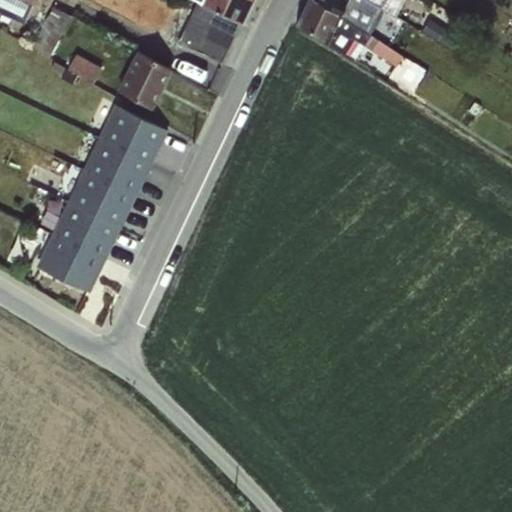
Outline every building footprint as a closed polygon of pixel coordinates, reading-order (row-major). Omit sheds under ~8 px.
[(0,0),(0,5),(28,18),(36,0),(0,0)] [(208,0),(208,1),(258,19),(264,0),(208,0)] [(371,34),(315,0),(307,0),(296,24),(353,60),(364,46),(396,66),(402,56),(371,34)] [(396,15),(370,0),(315,0),(371,34),(378,22),(389,27),(396,15)] [(370,0),(396,15),(404,0),(370,0)] [(182,40),(228,60),(244,23),(199,3),(182,40)] [(124,89),(164,104),(181,62),(140,46),(124,89)] [(154,165),(169,133),(115,106),(99,138),(154,165)] [(138,196),(154,165),(99,138),(84,170),(138,196)] [(122,228),(138,196),(84,170),(68,201),(122,228)] [(106,260),(122,228),(68,201),(52,233),(106,260)] [(91,292),(106,260),(52,233),(37,265),(91,292)]
